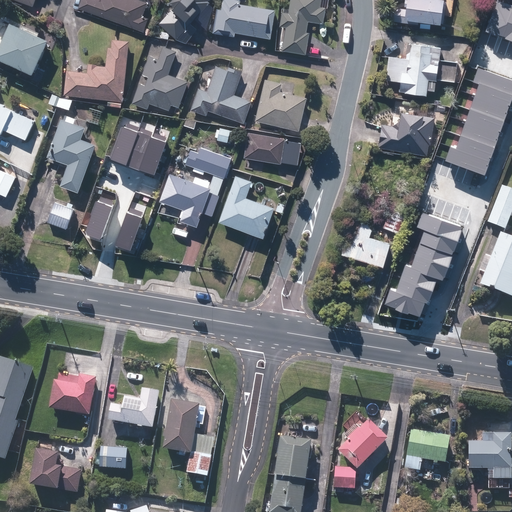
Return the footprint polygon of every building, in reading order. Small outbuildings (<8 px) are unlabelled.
[(97,0),(82,0),(79,10),(143,33),(148,20),(143,17),(147,4),(135,0),(102,0),(102,2),(97,0)] [(160,25),(177,40),(210,4),(208,2),(209,0),(174,0),(171,4),(175,8),(160,25)] [(218,11),(214,33),(234,37),(235,34),(270,40),(275,12),(239,6),(240,2),(227,0),(224,0),(222,12),(218,11)] [(287,27),(283,52),(306,55),(309,34),(306,33),(307,22),(322,24),(325,10),(320,9),(321,0),(291,0),(289,14),(283,13),(281,27),(287,27)] [(396,9),(394,22),(417,25),(417,22),(439,25),(442,0),(440,0),(406,0),(406,10),(396,9)] [(511,5),(497,0),(486,31),(511,41),(511,5)] [(11,26),(0,50),(0,61),(33,76),(48,43),(11,26)] [(68,72),(65,96),(123,103),(130,43),(113,41),(112,49),(109,49),(107,68),(88,66),(87,74),(68,72)] [(438,60),(439,47),(411,44),(409,60),(388,57),(385,80),(400,82),(399,91),(426,95),(426,90),(434,91),(436,79),(454,81),(456,62),(438,60)] [(140,84),(133,104),(148,110),(150,103),(170,110),(172,105),(179,107),(188,83),(168,76),(176,53),(165,48),(160,61),(150,58),(144,75),(150,78),(146,87),(140,84)] [(199,90),(192,111),(206,116),(208,112),(244,124),(252,102),(234,96),(242,74),(229,69),(228,72),(216,67),(207,92),(199,90)] [(480,84),(511,95),(511,80),(479,68),(474,81),(480,84)] [(265,82),(256,122),(299,132),(307,100),(279,93),(281,86),(265,82)] [(475,96),(510,109),(511,102),(511,95),(480,84),(475,96)] [(470,110),(505,122),(510,109),(475,96),(470,110)] [(0,135),(1,136),(3,131),(26,141),(35,122),(3,107),(4,106),(0,104),(0,135)] [(466,122),(500,135),(505,122),(470,110),(466,122)] [(382,125),(378,148),(427,156),(433,117),(400,112),(398,127),(382,125)] [(85,129),(62,120),(48,158),(69,165),(61,187),(78,193),(95,145),(81,141),(85,129)] [(461,136),(495,148),(500,135),(466,122),(461,136)] [(124,165),(136,131),(121,126),(110,160),(124,165)] [(221,129),(218,140),(227,143),(230,132),(221,129)] [(124,165),(139,170),(151,137),(136,131),(124,165)] [(249,134),(245,159),(280,165),(281,162),(296,165),(300,144),(284,142),(285,140),(249,134)] [(154,175),(166,141),(151,136),(151,137),(139,170),(154,175)] [(456,149),(490,161),(495,148),(461,136),(456,149)] [(456,149),(450,146),(445,160),(485,175),(490,161),(456,149)] [(170,174),(160,202),(185,212),(181,221),(196,227),(202,213),(210,216),(232,160),(201,148),(199,154),(192,151),(186,165),(216,176),(210,190),(170,174)] [(16,179),(0,171),(0,193),(7,197),(16,179)] [(236,178),(219,223),(263,239),(274,210),(245,199),(251,183),(236,178)] [(511,211),(511,190),(502,187),(487,223),(505,230),(511,211)] [(112,207),(96,201),(84,235),(100,241),(112,207)] [(55,203),(48,223),(66,229),(73,210),(55,203)] [(127,212),(116,246),(132,251),(143,217),(127,212)] [(464,228),(422,212),(416,228),(424,231),(410,268),(406,266),(396,291),(391,289),(385,304),(422,318),(437,279),(443,281),(464,228)] [(353,220),(342,255),(382,267),(390,244),(369,237),(372,226),(353,220)] [(511,237),(500,233),(480,285),(511,297),(511,293),(511,237)] [(16,423),(33,370),(1,359),(0,362),(0,458),(6,460),(18,424),(16,423)] [(54,381),(50,409),(90,416),(96,378),(80,376),(78,385),(54,381)] [(112,404),(109,421),(152,428),(158,392),(143,389),(141,400),(125,397),(124,407),(112,404)] [(191,453),(200,404),(172,399),(163,448),(191,453)] [(338,452),(357,470),(387,439),(368,421),(338,452)] [(449,436),(411,430),(404,467),(419,470),(421,459),(445,463),(449,436)] [(468,442),(468,469),(493,469),(493,479),(510,479),(510,434),(483,434),(483,442),(468,442)] [(191,454),(188,473),(208,476),(214,438),(194,435),(192,452),(191,454)] [(270,511),(300,511),(311,441),(281,437),(270,511)] [(102,448),(100,467),(125,469),(127,450),(102,448)] [(36,451),(31,485),(77,493),(81,470),(56,466),(58,454),(36,451)] [(336,468),(334,488),(354,490),(356,470),(336,468)]
